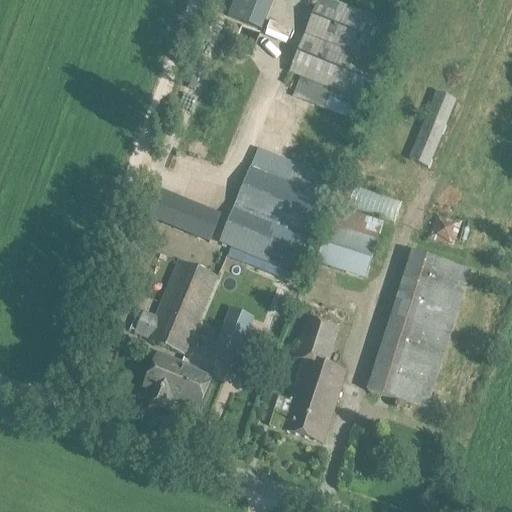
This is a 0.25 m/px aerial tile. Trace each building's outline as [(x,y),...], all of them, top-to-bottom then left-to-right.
[(319,0),(289,75),(333,92),(365,105),(396,29),(323,0),(319,0)] [(409,161),(429,170),(457,102),(436,94),(409,161)] [(288,165),(257,153),(251,170),(282,182),(288,165)] [(282,182),(251,170),(221,245),(295,275),(325,199),(282,182)] [(149,189),(142,206),(203,229),(210,212),(149,189)] [(329,228),(317,266),(367,281),(378,242),(329,228)] [(149,316),(140,339),(182,357),(215,278),(180,264),(157,319),(149,316)] [(418,344),(458,358),(468,331),(467,331),(457,327),(463,311),(433,301),(418,344)] [(218,342),(242,352),(254,320),(230,310),(218,342)] [(324,446),(346,374),(328,368),(340,331),(306,320),(294,358),(305,362),(288,415),(276,411),(271,429),(324,446)] [(458,358),(418,344),(403,387),(432,397),(438,381),(449,385),(458,358)] [(175,384),(182,366),(159,356),(145,388),(151,391),(145,403),(168,413),(173,401),(181,404),(188,390),(175,384)] [(391,399),(401,370),(380,363),(370,392),(391,399)] [(212,379),(182,366),(175,384),(188,390),(181,404),(199,412),(212,379)]
